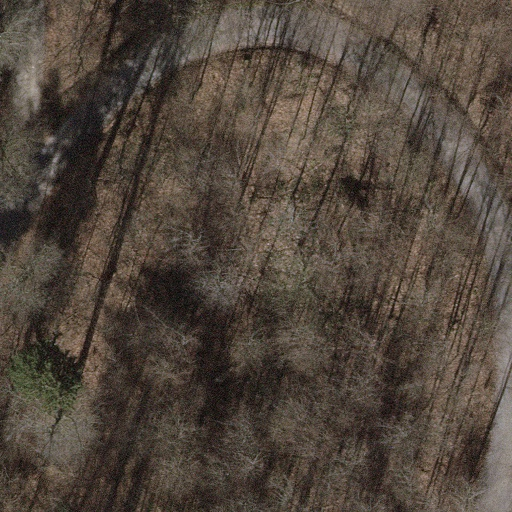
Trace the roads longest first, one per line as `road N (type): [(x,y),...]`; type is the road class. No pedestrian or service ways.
road 1 (track): [(12,217),(161,56),(260,23),(370,51),(456,130),(511,233)]
road 2 (track): [(29,0),(12,217)]
